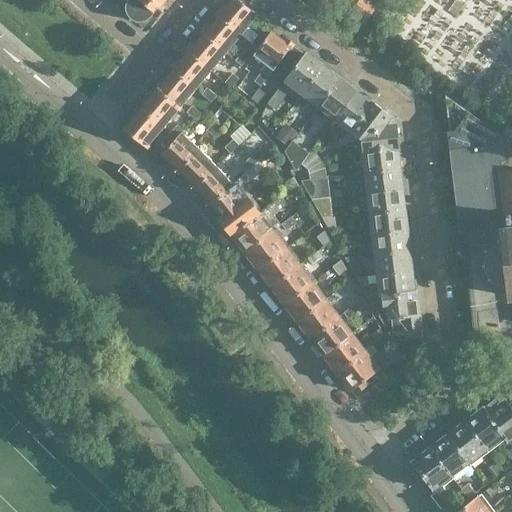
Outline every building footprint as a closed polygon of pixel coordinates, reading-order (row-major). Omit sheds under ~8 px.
[(127,0),(126,1),(126,3),(125,5),(125,7),(126,9),(126,11),(127,12),(127,14),(128,16),(130,17),(131,18),(133,19),(134,20),(136,20),(138,21),(140,21),(142,21),(143,20),(145,20),(146,19),(148,18),(149,17),(151,15),(154,11),(158,13),(157,14),(158,15),(161,10),(162,11),(163,10),(162,9),(164,7),(161,4),(156,0),(127,0)] [(215,13),(219,16),(241,35),(258,14),(239,0),(232,0),(225,9),(222,6),(221,5),(218,10),(217,9),(216,10),(217,11),(215,13)] [(323,0),(359,27),(379,0),(323,0)] [(200,31),(204,34),(226,53),(241,35),(219,16),(210,27),(207,24),(206,23),(203,28),(202,27),(201,28),(202,29),(200,31)] [(268,23),(251,44),(257,49),(267,35),(268,36),(271,32),(274,27),(268,23)] [(267,35),(257,49),(253,55),(265,65),(260,71),(261,72),(268,76),(273,69),(293,43),(293,44),(294,43),(292,42),(292,41),(291,40),(290,40),(286,37),(285,38),(286,38),(283,42),(271,32),(268,36),(267,35)] [(189,52),(188,53),(210,71),(226,53),(204,34),(195,45),(191,43),(192,42),(191,41),(188,46),(187,45),(186,46),(187,47),(185,49),(189,52)] [(251,56),(244,51),(236,61),(242,66),(251,56)] [(170,67),(174,70),(195,89),(210,71),(188,53),(179,63),(176,61),(177,60),(176,59),(172,64),(172,63),(171,64),(171,65),(170,67)] [(282,81),(284,82),(301,95),(323,66),(321,65),(322,64),(315,58),(314,59),(306,53),(297,64),(296,63),(282,81)] [(323,66),(301,95),(295,102),(304,109),(309,102),(317,108),(339,79),(338,78),(339,76),(331,71),(330,72),(323,66)] [(154,85),(158,88),(180,107),(195,89),(174,70),(164,81),(161,79),(161,78),(157,82),(156,81),(156,82),(156,83),(154,85)] [(253,81),(260,87),(268,76),(261,72),(253,81)] [(234,74),(227,84),(233,89),(241,79),(234,74)] [(333,120),(356,91),(354,90),(355,89),(348,83),(347,84),(339,79),(317,108),(312,113),(322,120),(326,115),(333,120)] [(423,92),(427,86),(421,81),(416,87),(423,92)] [(142,100),(137,106),(135,109),(134,108),(133,109),(134,110),(130,114),(131,114),(132,113),(135,116),(125,128),(147,146),(150,142),(150,143),(177,110),(179,111),(182,108),(180,107),(158,88),(149,99),(146,97),(147,96),(146,95),(143,99),(142,99),(141,100),(142,100)] [(210,89),(204,95),(213,103),(218,96),(210,89)] [(258,89),(251,99),(257,104),(264,94),(258,89)] [(287,96),(279,90),(273,98),(271,101),(280,107),(287,96)] [(356,91),(333,120),(347,131),(348,130),(351,132),(373,102),(365,96),(364,98),(356,91)] [(501,136),(445,96),(451,149),(495,144),(501,136)] [(373,102),(351,132),(360,139),(360,140),(395,119),(373,102)] [(204,115),(194,107),(189,114),(199,121),(204,115)] [(399,148),(395,120),(395,119),(360,140),(361,152),(399,148)] [(214,136),(222,127),(216,121),(208,130),(214,136)] [(288,145),(293,139),(298,132),(287,124),(277,138),(288,145)] [(177,125),(172,131),(178,136),(181,132),(183,130),(177,125)] [(178,136),(172,131),(166,136),(172,142),(174,139),(175,138),(178,136)] [(166,149),(164,152),(174,162),(171,165),(170,165),(169,166),(173,169),(173,170),(174,171),(175,171),(177,173),(181,169),(200,150),(181,132),(178,136),(175,138),(174,139),(172,142),(167,148),(166,148),(166,149)] [(172,142),(166,136),(161,142),(167,148),(172,142)] [(508,159),(505,140),(505,138),(501,136),(495,144),(451,149),(460,228),(475,352),(511,347),(511,295),(510,281),(503,280),(497,277),(492,272),(490,265),(491,258),(494,252),(499,247),(505,245),(503,230),(508,230),(500,173),(502,173),(501,161),(508,159)] [(232,154),(240,145),(234,139),(226,148),(232,154)] [(309,152),(293,139),(288,145),(284,149),(296,169),(301,163),(309,152)] [(312,148),(309,152),(301,163),(305,167),(319,155),(312,148)] [(400,158),(399,148),(361,152),(360,152),(363,173),(399,169),(398,158),(400,158)] [(200,150),(181,169),(190,178),(187,181),(186,182),(190,186),(190,187),(191,187),(193,188),(196,185),(216,166),(200,150)] [(319,155),(305,167),(309,170),(324,161),(319,155)] [(247,171),(256,162),(251,156),(242,165),(247,171)] [(258,160),(253,165),(259,173),(263,169),(258,160)] [(324,161),(309,170),(310,174),(326,168),(324,161)] [(213,203),(222,215),(223,216),(219,219),(232,235),(233,236),(261,214),(260,213),(248,196),(247,196),(241,187),(243,185),(259,173),(253,165),(237,182),(236,181),(232,184),(213,203)] [(216,166),(196,185),(207,195),(203,198),(202,199),(206,202),(205,203),(206,204),(207,204),(209,206),(213,203),(232,184),(216,166)] [(326,168),(310,174),(311,180),(328,178),(326,168)] [(399,169),(363,173),(365,193),(402,189),(401,179),(403,179),(402,170),(399,170),(399,169)] [(511,171),(502,173),(500,173),(508,230),(503,230),(505,245),(499,247),(494,252),(491,258),(490,265),(492,272),(497,277),(503,280),(510,281),(511,295),(511,171)] [(284,195),(298,184),(293,177),(279,188),(284,195)] [(329,178),(328,178),(311,180),(309,180),(311,196),(331,194),(329,178)] [(402,189),(365,193),(367,213),(404,209),(403,200),(405,200),(404,190),(402,190),(402,189)] [(261,214),(233,236),(245,252),(274,230),(280,225),(273,215),(287,205),(281,197),(267,208),(260,213),(261,214)] [(332,197),(313,199),(324,218),(334,217),(332,197)] [(367,213),(370,234),(407,230),(407,228),(409,228),(408,218),(406,219),(404,209),(367,213)] [(361,222),(360,214),(348,216),(349,224),(361,222)] [(297,222),(292,216),(282,223),(287,229),(297,222)] [(336,217),(324,218),(329,228),(337,227),(336,217)] [(274,230),(245,252),(258,269),(287,247),(274,230)] [(325,245),(331,240),(325,230),(318,235),(325,245)] [(407,230),(370,234),(348,236),(349,247),(371,245),(373,255),(409,250),(409,249),(411,249),(410,239),(408,240),(407,230)] [(287,247),(258,269),(272,286),(300,264),(287,247)] [(373,255),(375,275),(375,276),(412,271),(412,269),(414,269),(412,260),(411,260),(409,250),(373,255)] [(314,253),(306,260),(311,266),(319,259),(314,253)] [(344,258),(355,277),(360,277),(358,256),(344,258)] [(347,268),(341,258),(332,265),(340,274),(347,268)] [(300,264),(272,286),(284,303),(313,281),(300,264)] [(412,271),(375,276),(375,275),(360,277),(355,277),(360,286),(367,286),(367,285),(376,284),(378,297),(381,296),(381,295),(416,290),(415,281),(413,281),(412,271)] [(313,281),(284,303),(297,320),(326,298),(313,281)] [(339,288),(330,295),(335,300),(344,293),(339,288)] [(381,295),(381,296),(382,307),(385,308),(386,319),(390,319),(392,331),(392,333),(401,332),(401,334),(421,331),(416,290),(381,295)] [(326,298),(297,320),(310,337),(339,315),(330,304),(335,300),(330,295),(326,298)] [(352,305),(343,312),(348,317),(357,310),(352,305)] [(339,315),(310,337),(324,355),(353,333),(339,315)] [(374,344),(384,336),(379,330),(369,338),(374,344)] [(392,331),(387,333),(388,333),(394,340),(422,337),(421,331),(401,334),(401,332),(392,333),(392,331)] [(353,333),(324,355),(337,372),(366,350),(353,333)] [(384,336),(374,344),(372,345),(377,352),(389,343),(384,336)] [(366,350),(337,372),(351,391),(352,389),(355,393),(366,385),(363,381),(379,369),(370,357),(377,352),(372,345),(366,350)] [(511,408),(510,406),(505,400),(499,404),(495,399),(483,407),(496,424),(494,426),(504,439),(507,443),(511,439),(511,408)] [(467,420),(465,421),(488,452),(504,439),(494,426),(496,424),(483,407),(476,413),(472,414),(468,417),(467,420)] [(449,433),(447,435),(472,464),(488,452),(465,421),(458,426),(455,427),(451,430),(449,433)] [(437,442),(429,448),(452,476),(454,478),(472,464),(447,435),(443,436),(439,439),(437,442)] [(452,476),(429,448),(429,449),(425,449),(421,452),(419,455),(412,461),(413,462),(408,466),(419,480),(424,477),(437,495),(442,492),(444,490),(442,487),(454,478),(452,476)] [(497,477),(504,472),(496,462),(489,467),(497,477)] [(460,489),(468,499),(475,493),(467,484),(460,489)] [(492,485),(485,490),(490,497),(497,491),(492,485)] [(478,495),(457,510),(454,511),(494,511),(481,493),(479,495),(478,495)] [(446,504),(442,507),(445,511),(454,511),(457,510),(450,500),(445,503),(446,504)]
